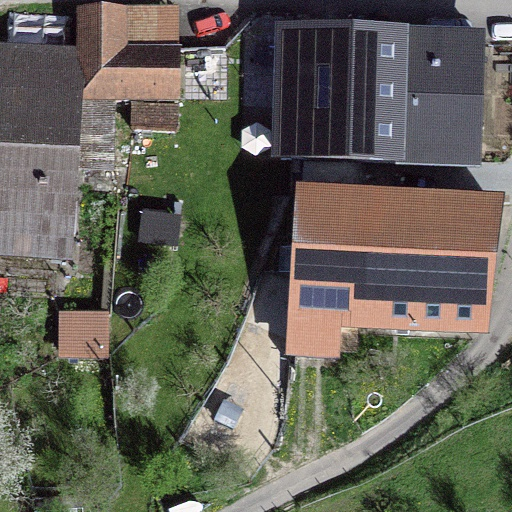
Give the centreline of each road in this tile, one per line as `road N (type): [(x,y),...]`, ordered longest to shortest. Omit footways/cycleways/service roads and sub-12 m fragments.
road 1 (residential): [(0,12),(511,1)]
road 2 (residential): [(221,511),(458,373),(493,341),(511,302)]
